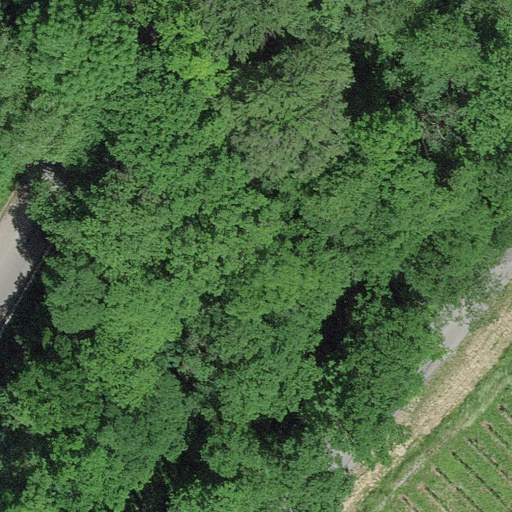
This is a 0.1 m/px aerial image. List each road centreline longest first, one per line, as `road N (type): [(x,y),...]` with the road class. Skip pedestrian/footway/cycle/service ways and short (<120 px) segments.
road 1 (residential): [(511,242),(292,511)]
road 2 (residential): [(0,260),(152,0)]
